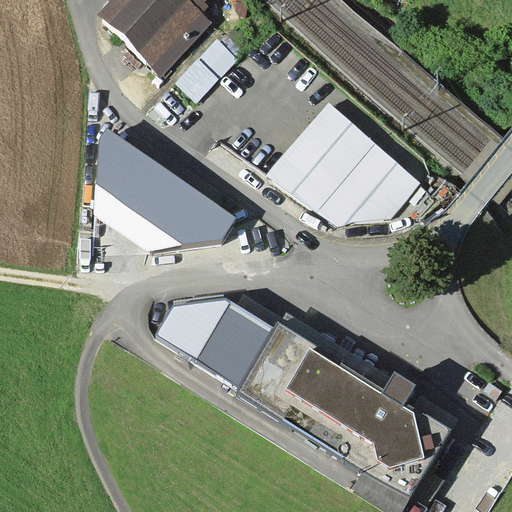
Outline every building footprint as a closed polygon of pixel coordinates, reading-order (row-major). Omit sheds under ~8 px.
[(189,0),(110,0),(96,14),(161,77),(213,23),(203,13),(189,0)] [(205,0),(189,0),(203,13),(210,6),(204,1),(205,0)] [(217,40),(175,85),(196,104),(238,59),(217,40)] [(421,183),(329,103),(266,175),(338,227),(352,222),(392,219),(419,185),(421,183)] [(236,217),(107,127),(100,138),(96,183),(94,214),(147,251),(182,244),(223,239),(236,217)] [(174,300),(175,305),(225,298),(224,294),(174,300)] [(384,389),(278,321),(274,327),(227,298),(225,298),(175,305),(173,305),(156,335),(241,387),(236,394),(362,472),(409,501),(450,431),(405,402),(414,385),(394,371),(384,389)] [(387,511),(401,511),(409,501),(362,472),(351,489),(387,511)]
